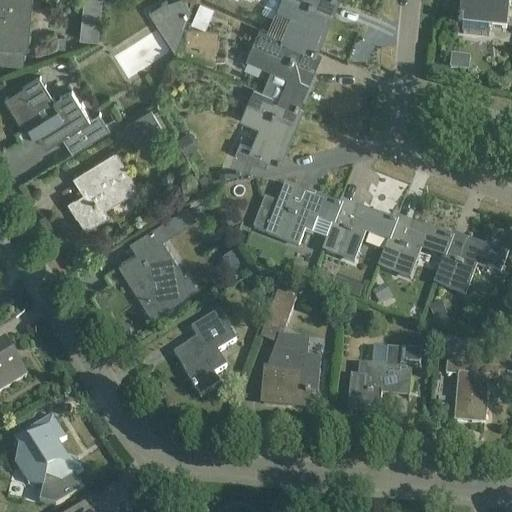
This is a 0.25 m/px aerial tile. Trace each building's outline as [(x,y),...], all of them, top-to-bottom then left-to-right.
[(0,0),(0,46),(27,49),(31,0),(0,0)] [(184,0),(167,0),(160,3),(166,18),(188,10),(184,0)] [(309,22),(299,44),(299,46),(315,53),(334,10),(329,8),(332,0),(283,0),(279,10),(309,22)] [(462,0),(461,21),(463,22),(463,32),(462,35),(487,37),(488,34),(488,29),(506,30),(508,10),(508,0),(462,0)] [(196,14),(192,24),(205,30),(210,20),(196,14)] [(100,28),(83,26),(82,40),(98,42),(100,28)] [(263,91),(281,99),(281,100),(297,107),(315,65),(311,63),(315,53),(299,46),(299,44),(275,34),(260,27),(247,57),(262,64),(273,69),(263,91)] [(184,31),(168,41),(175,53),(184,31)] [(63,136),(92,118),(73,88),(56,99),(41,76),(5,98),(25,129),(33,124),(46,146),(63,136)] [(292,118),(297,107),(281,100),(281,99),(263,91),(256,88),(242,119),(261,127),(252,149),(240,144),(235,156),(265,168),(269,158),(279,162),(297,120),(292,118)] [(153,109),(129,123),(141,142),(165,127),(153,109)] [(86,230),(103,219),(109,215),(105,208),(137,188),(114,151),(73,177),(84,193),(69,202),(86,230)] [(238,172),(220,172),(220,183),(238,183),(238,172)] [(183,193),(198,194),(199,182),(184,181),(183,193)] [(318,221),(332,227),(339,209),(297,193),(295,197),(284,193),(279,205),(265,200),(254,230),(268,235),(268,236),(298,247),(303,233),(312,236),(318,221)] [(199,196),(188,204),(196,216),(207,208),(199,196)] [(364,234),(388,243),(395,226),(353,209),(352,214),(339,209),(332,227),(322,252),(353,263),(364,234)] [(179,300),(171,287),(186,277),(163,240),(180,229),(171,215),(141,234),(149,247),(120,265),(153,317),(179,300)] [(407,230),(395,226),(388,243),(378,269),(409,280),(420,251),(443,259),(450,242),(409,226),(407,230)] [(450,242),(443,259),(433,284),(445,289),(464,296),(476,267),(500,276),(506,258),(464,242),(462,247),(450,242)] [(313,285),(328,291),(331,283),(327,274),(318,270),(313,285)] [(336,276),(331,290),(342,294),(347,280),(336,276)] [(393,300),(385,285),(372,293),(380,307),(393,300)] [(294,296),(279,290),(267,322),(286,329),(296,300),(293,299),(294,296)] [(434,322),(447,317),(442,303),(429,308),(434,322)] [(219,314),(192,330),(198,341),(174,355),(201,399),(221,386),(215,376),(227,369),(218,354),(237,343),(219,314)] [(270,363),(269,374),(266,374),(265,385),(263,405),(308,409),(309,398),(310,398),(311,393),(318,394),(321,361),(306,359),(307,341),(279,338),(270,363)] [(0,393),(27,376),(6,342),(0,345),(0,393)] [(420,367),(421,353),(387,350),(385,369),(359,366),(358,378),(351,377),(348,413),(380,416),(382,395),(409,397),(412,371),(409,371),(409,366),(420,367)] [(472,367),(452,365),(447,365),(446,377),(460,378),(456,423),(484,425),(488,380),(471,379),(472,367)] [(82,492),(73,479),(83,473),(77,462),(68,460),(59,445),(67,440),(54,420),(17,443),(20,449),(16,466),(32,470),(28,486),(45,490),(41,507),(54,510),(82,492)]
